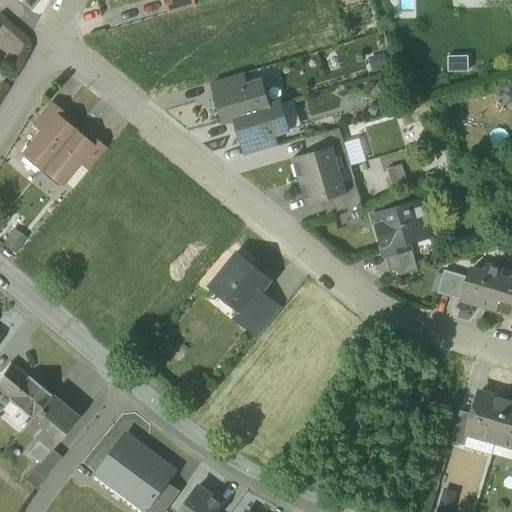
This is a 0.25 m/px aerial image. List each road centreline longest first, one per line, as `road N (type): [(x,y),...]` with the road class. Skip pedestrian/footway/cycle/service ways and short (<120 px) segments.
road 1 (residential): [(511,355),(371,307),(50,39)]
road 2 (residential): [(320,511),(243,473),(129,382)]
road 3 (residential): [(129,382),(0,274)]
road 4 (residential): [(33,511),(129,382)]
